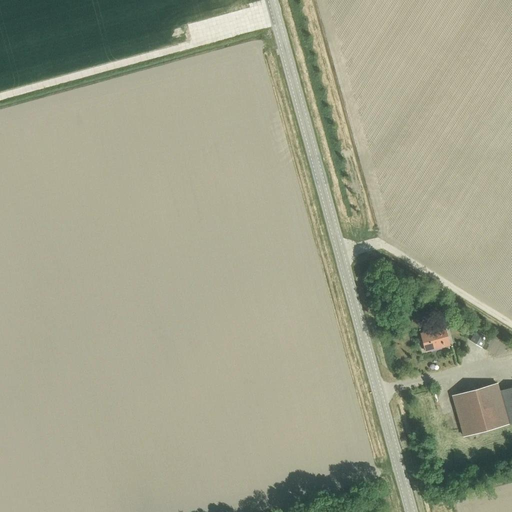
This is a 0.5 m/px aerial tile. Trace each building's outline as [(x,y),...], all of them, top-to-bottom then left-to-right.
[(210,15),(184,21),(189,43),(209,38),(208,30),(213,28),(210,15)] [(425,352),(449,345),(444,328),(421,334),(425,352)] [(481,348),(487,337),(476,330),(470,341),(481,348)] [(508,424),(499,391),(497,384),(452,396),(463,436),(508,424)] [(511,422),(511,387),(499,391),(508,424),(511,422)]
